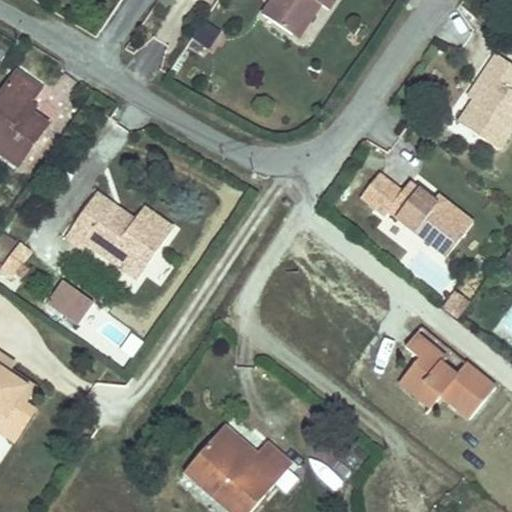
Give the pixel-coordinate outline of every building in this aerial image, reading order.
[(318,0),(335,0),(338,2),(339,0),(275,0),(270,7),(302,26),(318,0)] [(318,0),(302,26),(308,31),(328,0),(318,0)] [(209,57),(222,31),(204,22),(191,48),(209,57)] [(511,67),(501,60),(489,79),(496,85),(480,108),(465,130),(484,143),(502,154),(511,138),(511,67)] [(8,76),(0,87),(0,162),(11,170),(37,129),(14,113),(29,90),(8,76)] [(496,85),(489,79),(472,103),(480,108),(496,85)] [(448,216),(438,208),(417,191),(409,199),(386,180),(367,204),(390,221),(394,216),(416,235),(442,255),(453,264),(481,229),(455,208),(448,216)] [(91,231),(116,248),(141,211),(134,206),(129,212),(113,200),(117,195),(101,183),(71,225),(86,235),(91,231)] [(129,212),(134,206),(117,195),(113,200),(129,212)] [(446,199),(438,208),(448,216),(455,208),(446,199)] [(154,256),(178,220),(149,200),(141,211),(116,248),(124,254),(133,241),(154,256)] [(145,268),(154,256),(133,241),(124,254),(145,268)] [(15,278),(33,252),(20,243),(2,269),(15,278)] [(61,283),(46,306),(81,329),(96,306),(61,283)] [(455,293),(443,312),(460,322),(472,303),(455,293)] [(419,355),(397,384),(421,403),(431,403),(439,396),(468,420),(495,387),(464,361),(456,371),(440,358),(444,353),(417,330),(406,343),(419,355)] [(0,409),(23,377),(3,364),(0,361),(0,353),(0,352),(0,409)] [(31,384),(23,377),(0,409),(0,414),(14,395),(21,399),(31,384)] [(0,425),(9,432),(28,405),(24,402),(21,399),(14,395),(0,414),(0,425)] [(213,436),(181,472),(228,511),(247,511),(289,465),(288,464),(262,442),(244,462),(213,436)]
